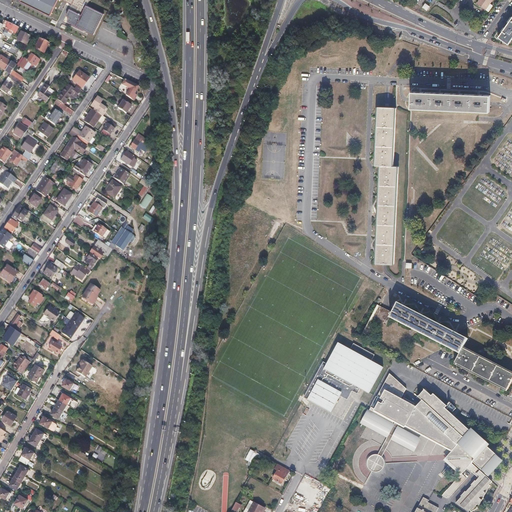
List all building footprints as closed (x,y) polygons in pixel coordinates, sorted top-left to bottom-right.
[(61,0),(64,1),(72,5),(67,17),(69,18),(67,22),(94,35),(104,14),(87,6),(90,0),(21,0),(20,2),(50,17),(58,0),(61,0)] [(492,0),(479,0),(477,4),(485,11),(492,0)] [(511,18),(499,38),(508,44),(511,38),(511,18)] [(17,27),(8,23),(5,29),(10,31),(10,30),(13,31),(15,32),(16,30),(17,27)] [(29,36),(21,32),(17,40),(25,44),(29,36)] [(48,42),(39,38),(34,49),(43,53),(48,42)] [(10,62),(0,56),(0,55),(0,67),(4,70),(10,62)] [(21,57),(18,62),(20,64),(19,67),(27,72),(32,64),(24,59),(21,57)] [(15,66),(10,62),(4,70),(10,74),(12,70),(15,66)] [(12,70),(10,74),(21,82),(24,78),(12,70)] [(62,71),(59,75),(63,77),(64,78),(63,79),(66,80),(69,76),(65,73),(62,71)] [(82,74),(78,71),(72,80),(76,83),(82,74)] [(8,76),(11,78),(20,84),(21,82),(10,74),(8,76)] [(88,79),(82,74),(76,83),(82,87),(88,79)] [(124,80),(121,85),(126,87),(127,91),(125,95),(133,101),(137,95),(134,94),(138,86),(124,80)] [(5,87),(2,85),(0,87),(0,90),(6,94),(8,91),(9,89),(11,86),(7,83),(6,84),(5,87)] [(49,87),(44,84),(37,96),(41,99),(45,93),(46,91),(49,87)] [(68,85),(67,85),(56,100),(60,103),(63,105),(70,95),(71,93),(70,93),(71,91),(72,92),(74,89),(68,85)] [(49,87),(46,91),(51,95),(53,96),(55,92),(54,91),(49,87)] [(72,92),(71,93),(70,95),(74,98),(79,91),(75,88),(74,89),(72,92)] [(420,92),(411,92),(411,101),(410,108),(489,111),(489,104),(489,95),(479,94),(459,94),(440,93),(420,92)] [(50,96),(45,93),(41,99),(46,102),(48,98),(50,96)] [(91,106),(93,108),(92,110),(101,115),(106,108),(99,104),(102,100),(97,97),(96,99),(94,101),(91,106)] [(129,105),(122,101),(117,108),(125,114),(128,110),(127,109),(129,105)] [(60,103),(58,107),(64,111),(67,107),(63,105),(60,103)] [(392,166),(393,108),(377,107),(375,165),(380,166),(392,166)] [(61,115),(53,109),(46,120),(54,126),(61,115)] [(92,110),(91,109),(83,121),(92,128),(101,115),(92,110)] [(19,124),(13,133),(21,139),(23,135),(25,132),(27,129),(31,124),(23,119),(19,124)] [(103,123),(106,124),(102,130),(110,135),(116,125),(106,119),(103,123)] [(52,129),(43,123),(37,131),(47,138),(52,129)] [(70,131),(74,134),(77,135),(87,142),(88,143),(95,133),(85,127),(81,133),(72,127),(70,131)] [(102,130),(100,133),(107,138),(110,135),(102,130)] [(139,134),(136,139),(144,144),(147,140),(139,134)] [(77,135),(76,137),(86,144),(87,142),(77,135)] [(72,136),(65,146),(75,152),(77,150),(82,153),(86,146),(82,143),(73,136),(72,136)] [(27,138),(21,147),(26,151),(22,156),(25,158),(28,160),(38,146),(27,138)] [(144,144),(136,139),(130,147),(137,151),(138,149),(141,145),(143,146),(144,144)] [(75,152),(65,146),(59,155),(66,161),(70,156),(72,157),(75,152)] [(0,150),(0,160),(4,163),(11,154),(11,153),(2,147),(0,150)] [(133,157),(126,152),(121,160),(128,165),(133,157)] [(18,153),(16,157),(13,162),(16,165),(21,158),(23,160),(25,158),(22,156),(18,153)] [(59,164),(56,161),(49,171),(52,174),(59,164)] [(77,165),(74,169),(85,176),(88,171),(85,169),(85,170),(77,165)] [(392,166),(380,166),(375,263),(387,263),(392,263),(392,258),(396,166),(392,166)] [(66,180),(68,181),(66,184),(68,185),(69,185),(76,189),(85,176),(74,169),(71,167),(69,170),(76,175),(73,178),(69,175),(66,180)] [(126,172),(120,168),(114,178),(120,182),(126,172)] [(0,174),(0,177),(0,178),(0,183),(7,188),(10,184),(9,184),(11,181),(14,183),(16,179),(6,172),(5,171),(2,174),(1,173),(0,174)] [(129,175),(126,172),(120,182),(119,182),(123,185),(129,175)] [(54,183),(44,177),(35,191),(45,197),(54,183)] [(141,178),(139,182),(144,186),(147,188),(150,184),(141,178)] [(109,185),(107,184),(101,192),(103,194),(104,193),(111,197),(118,186),(111,181),(109,185)] [(147,188),(144,186),(138,195),(142,197),(147,188)] [(71,195),(63,190),(56,201),(64,206),(71,195)] [(146,194),(140,205),(147,208),(152,197),(146,194)] [(41,200),(34,195),(28,203),(36,209),(41,200)] [(47,204),(49,206),(43,215),(45,216),(42,220),(49,225),(58,211),(56,210),(58,206),(50,200),(47,204)] [(102,208),(94,203),(88,212),(96,217),(102,208)] [(28,211),(19,205),(11,217),(16,221),(17,219),(21,222),(28,211)] [(16,221),(11,217),(2,230),(5,232),(10,235),(17,225),(15,223),(17,221),(16,221)] [(98,224),(93,231),(101,237),(106,229),(98,224)] [(121,227),(118,232),(111,243),(123,251),(133,235),(121,227)] [(3,235),(0,233),(0,232),(0,246),(3,248),(11,236),(10,235),(5,232),(3,235)] [(68,238),(66,242),(72,246),(75,242),(68,238)] [(108,247),(101,242),(92,255),(99,260),(106,250),(110,253),(112,250),(108,247)] [(41,250),(35,246),(33,250),(38,254),(41,250)] [(35,260),(25,254),(21,261),(31,267),(35,260)] [(99,260),(92,255),(87,263),(92,267),(96,261),(98,262),(99,260)] [(55,262),(54,264),(62,270),(65,266),(57,259),(55,262)] [(54,267),(50,264),(44,273),(48,276),(52,271),(54,267)] [(17,272),(7,265),(0,275),(10,282),(17,272)] [(89,272),(81,267),(75,276),(82,280),(87,272),(88,273),(89,272)] [(50,284),(44,279),(39,285),(46,290),(50,284)] [(99,291),(90,285),(82,297),(92,304),(96,299),(94,299),(99,291)] [(42,295),(34,290),(29,297),(31,298),(28,302),(34,306),(37,303),(39,304),(43,298),(41,296),(42,295)] [(392,312),(390,317),(459,353),(462,347),(467,338),(454,332),(437,323),(420,314),(402,305),(397,302),(394,308),(393,311),(392,312)] [(392,312),(378,305),(372,317),(386,324),(390,317),(392,312)] [(59,314),(48,307),(43,314),(54,322),(59,314)] [(75,312),(61,333),(70,339),(77,329),(84,318),(75,312)] [(21,316),(18,314),(12,323),(15,325),(18,320),(20,318),(21,316)] [(20,321),(18,320),(15,325),(13,328),(18,331),(23,323),(20,321)] [(13,328),(12,327),(5,338),(15,345),(23,334),(18,331),(13,328)] [(52,331),(49,334),(58,340),(60,336),(52,331)] [(36,348),(39,350),(41,347),(31,340),(29,342),(24,350),(31,356),(36,348)] [(61,348),(53,343),(49,349),(57,354),(59,351),(61,348)] [(327,365),(323,363),(304,397),(310,400),(331,412),(340,396),(347,400),(352,391),(358,393),(360,389),(369,393),(383,367),(371,361),(374,355),(353,344),(350,350),(338,343),(327,365)] [(459,353),(455,362),(507,389),(511,379),(511,373),(462,347),(459,353)] [(14,365),(15,366),(13,369),(23,375),(31,363),(21,357),(17,363),(16,362),(14,365)] [(85,378),(92,367),(83,361),(81,361),(80,364),(80,366),(81,366),(79,368),(76,372),(85,378)] [(45,370),(36,365),(29,378),(37,383),(41,377),(45,370)] [(492,481),(474,465),(472,463),(473,462),(474,461),(473,460),(477,453),(484,457),(491,449),(487,445),(486,447),(457,420),(456,421),(452,418),(451,420),(448,417),(450,416),(437,404),(435,406),(426,397),(422,400),(418,405),(404,398),(403,399),(401,398),(406,389),(390,374),(377,397),(384,400),(382,404),(379,402),(375,409),(371,407),(364,421),(387,434),(396,417),(397,418),(398,419),(399,417),(402,419),(401,420),(402,421),(405,423),(404,424),(421,434),(422,432),(454,450),(459,453),(459,461),(466,461),(467,468),(470,471),(471,472),(473,471),(480,477),(456,503),(468,511),(471,509),(472,510),(477,504),(479,505),(490,485),(489,484),(492,481)] [(18,382),(9,376),(2,386),(11,392),(18,382)] [(73,384),(66,380),(62,386),(70,391),(73,384)] [(33,390),(24,385),(17,396),(26,401),(29,396),(33,390)] [(451,420),(452,418),(456,421),(457,420),(486,447),(487,445),(458,419),(439,401),(425,388),(418,396),(422,400),(426,397),(435,406),(437,404),(450,416),(448,417),(451,420)] [(71,399),(63,394),(59,401),(55,408),(51,415),(59,419),(63,412),(67,405),(71,399)] [(17,418),(8,412),(2,421),(11,427),(14,422),(17,418)] [(44,417),(40,424),(52,431),(53,431),(55,430),(55,429),(56,428),(56,426),(56,425),(55,424),(44,417)] [(422,439),(399,426),(400,424),(402,421),(401,420),(402,419),(399,417),(398,419),(397,418),(396,417),(387,434),(364,421),(362,424),(385,437),(387,438),(377,454),(378,454),(379,455),(380,455),(381,456),(382,456),(391,440),(414,453),(422,439)] [(37,430),(33,437),(29,443),(36,448),(40,441),(44,434),(37,430)] [(98,445),(93,455),(103,460),(106,452),(102,450),(103,447),(98,445)] [(34,453),(26,448),(22,455),(30,460),(34,453)] [(255,451),(251,449),(245,460),(248,461),(247,464),(249,466),(248,469),(252,471),(261,453),(256,450),(255,451)] [(484,457),(477,453),(473,460),(474,461),(473,462),(489,476),(503,460),(492,450),(491,449),(484,457)] [(454,450),(446,458),(462,473),(467,468),(466,461),(459,461),(459,453),(454,450)] [(367,459),(366,462),(366,465),(367,467),(368,469),(370,471),(372,472),(374,473),(377,473),(379,472),(381,471),(383,469),(384,467),(385,465),(385,462),(384,460),(382,456),(381,456),(380,455),(379,455),(378,454),(377,454),(373,454),(370,456),(367,459)] [(30,460),(22,455),(19,461),(27,465),(30,460)] [(275,469),(278,470),(273,479),(282,484),(289,470),(278,464),(275,469)] [(29,470),(21,466),(18,473),(14,479),(10,486),(17,490),(21,484),(25,477),(29,470)] [(466,478),(462,474),(442,496),(446,498),(448,496),(449,497),(466,478)] [(10,494),(2,489),(0,492),(0,496),(6,500),(10,494)] [(28,501),(20,496),(15,504),(23,509),(28,501)] [(430,499),(424,496),(415,511),(436,511),(439,507),(428,501),(430,499)] [(236,511),(241,504),(236,501),(230,509),(234,511),(236,511)] [(262,511),(264,508),(251,501),(244,511),(262,511)]
